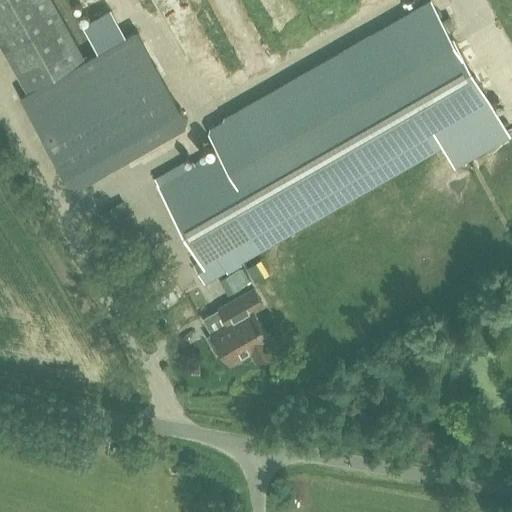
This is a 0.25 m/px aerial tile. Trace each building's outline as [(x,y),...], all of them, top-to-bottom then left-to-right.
[(0,0),(0,46),(25,90),(83,56),(50,0),(0,0)] [(212,126),(225,148),(159,186),(211,276),(442,145),(454,167),(509,137),(447,23),(435,0),(212,126)] [(176,19),(197,64),(212,58),(214,63),(208,66),(214,78),(227,72),(231,80),(235,78),(203,7),(176,19)] [(100,52),(21,98),(30,113),(74,188),(169,133),(187,123),(143,48),(134,32),(126,36),(111,11),(85,26),(100,52)] [(114,247),(144,230),(133,210),(103,227),(114,247)] [(235,290),(249,283),(240,269),(226,276),(235,290)] [(273,350),(267,339),(269,337),(253,309),(263,304),(254,288),(228,303),(237,319),(208,335),(216,350),(223,346),(232,361),(253,349),(258,358),(273,350)]
